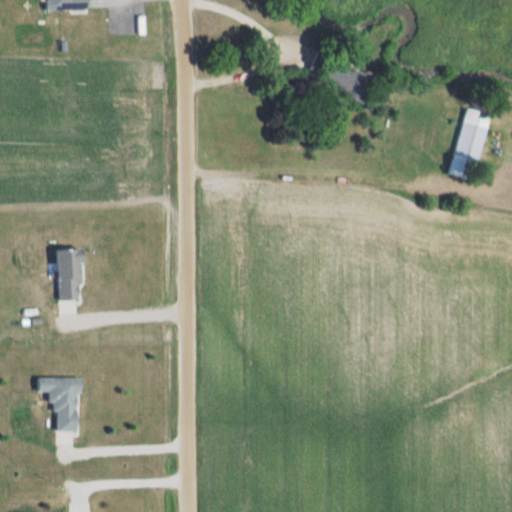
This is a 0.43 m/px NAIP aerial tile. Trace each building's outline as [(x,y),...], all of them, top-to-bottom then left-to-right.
[(85,0),(44,0),(45,10),(85,9),(85,0)] [(361,102),(373,79),(318,51),(306,75),(361,102)] [(448,176),(473,182),(490,114),(466,108),(448,176)] [(54,252),(57,303),(81,302),(78,250),(54,252)] [(76,379),(36,379),(36,393),(47,393),(47,406),(55,406),(55,433),(76,433),(76,379)]
